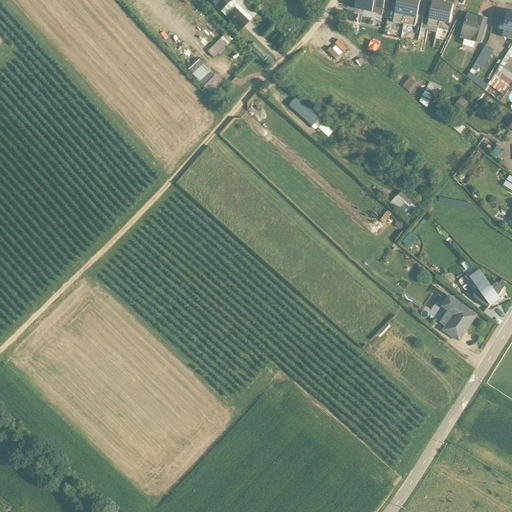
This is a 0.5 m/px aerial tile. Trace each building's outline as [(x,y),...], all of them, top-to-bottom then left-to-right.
[(206,0),(239,32),(251,20),(231,1),(231,0),(206,0)] [(367,14),(383,16),(386,0),(357,0),(355,11),(364,13),(367,13),(367,14)] [(409,0),(398,0),(393,23),(404,25),(409,0)] [(421,0),(409,0),(404,25),(415,28),(421,0)] [(444,3),(434,1),(428,27),(448,31),(453,7),(444,5),(444,3)] [(498,37),(506,39),(506,40),(511,41),(511,13),(507,13),(506,22),(502,21),(498,37)] [(465,40),(463,47),(473,49),(475,43),(480,45),(487,21),(468,15),(461,39),(465,40)] [(231,41),(225,34),(218,41),(225,47),(231,41)] [(252,44),(248,48),(261,61),(265,57),(252,44)] [(475,65),(484,70),(495,51),(485,46),(475,65)] [(511,47),(509,52),(488,86),(501,95),(500,97),(502,98),(511,84),(511,74),(504,68),(511,55),(511,47)] [(267,57),(262,62),(267,68),(272,62),(267,57)] [(197,61),(187,71),(203,88),(206,85),(207,85),(206,87),(208,89),(209,88),(210,89),(209,90),(212,93),(220,83),(197,61)] [(474,67),(470,73),(471,74),(468,79),(485,91),(501,64),(498,62),(488,79),(488,81),(486,85),(477,79),(481,73),(474,67)] [(414,95),(422,86),(412,76),(404,85),(414,95)] [(503,153),(497,148),(491,156),(496,160),(503,153)] [(511,185),(506,182),(503,187),(511,192),(511,191),(511,185)] [(406,214),(416,199),(401,190),(391,204),(406,214)] [(492,287),(480,271),(470,278),(479,291),(475,294),(475,296),(475,298),(476,299),(488,310),(493,302),(498,298),(505,288),(498,284),(492,287)] [(443,275),(441,279),(451,287),(456,282),(454,277),(450,275),(443,275)] [(459,342),(477,316),(448,297),(441,308),(448,312),(440,324),(445,327),(442,331),(459,342)]
